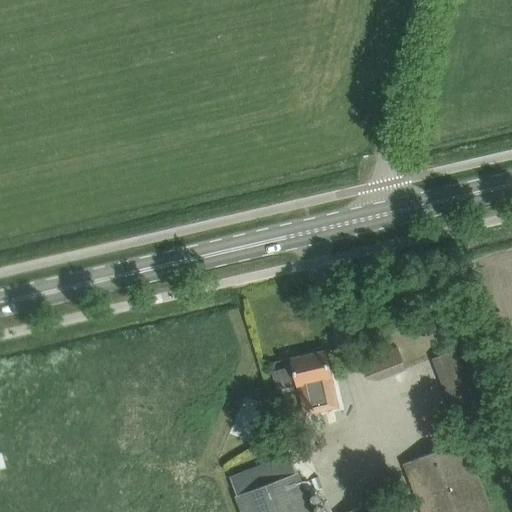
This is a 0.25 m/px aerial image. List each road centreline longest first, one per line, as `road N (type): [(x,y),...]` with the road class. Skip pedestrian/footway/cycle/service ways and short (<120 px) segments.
road 1 (primary): [(0,303),(390,212)]
road 2 (unclassified): [(390,212),(382,154),(417,0)]
road 3 (primary): [(390,212),(511,183)]
